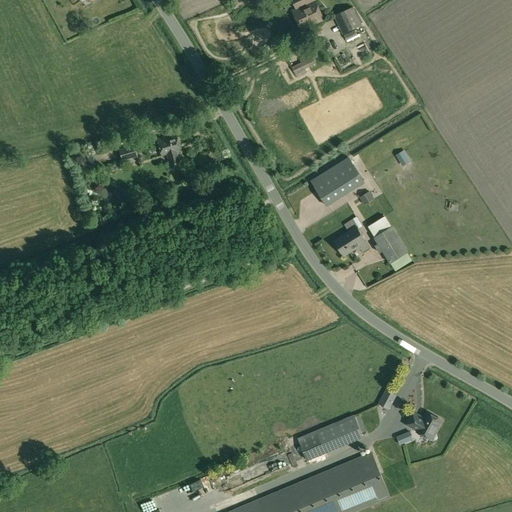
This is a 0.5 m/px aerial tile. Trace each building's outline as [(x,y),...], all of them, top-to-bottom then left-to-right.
[(292,0),(297,10),(292,12),(301,31),(324,20),(315,0),(292,0)] [(340,13),(349,31),(350,31),(362,25),(353,6),(341,12),(340,13)] [(355,30),(344,35),(347,40),(357,35),(355,30)] [(311,55),(300,60),(301,63),(292,68),(296,76),(305,72),(304,69),(316,64),(311,55)] [(176,134),(156,139),(161,155),(167,154),(170,168),(180,165),(176,151),(180,150),(176,134)] [(135,145),(118,149),(121,160),(138,156),(135,145)] [(405,162),(413,157),(408,148),(399,153),(405,162)] [(100,164),(97,152),(86,155),(90,167),(100,164)] [(326,205),(365,181),(350,157),(311,181),(326,205)] [(364,195),(369,202),(374,199),(370,192),(364,195)] [(387,196),(381,202),(387,208),(393,202),(387,196)] [(374,237),(391,226),(385,216),(368,227),(374,237)] [(363,252),(370,247),(358,228),(353,219),(345,224),(349,230),(333,240),(344,257),(360,247),(361,249),(363,252)] [(392,226),(391,226),(374,237),(378,244),(375,245),(380,253),(382,252),(390,263),(408,252),(392,226)] [(386,390),(379,404),(389,409),(396,395),(386,390)] [(442,420),(428,412),(424,419),(413,412),(406,424),(418,431),(417,432),(429,439),(433,431),(435,432),(442,420)] [(355,415),(298,439),(307,461),(364,438),(355,415)] [(413,431),(399,437),(401,442),(415,436),(413,431)] [(354,511),(390,497),(372,452),(258,500),(228,511),(354,511)]
